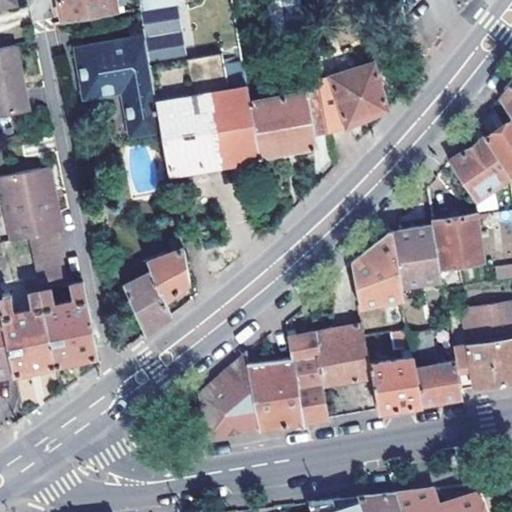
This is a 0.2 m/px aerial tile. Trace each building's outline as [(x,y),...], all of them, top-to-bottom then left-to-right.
[(59,0),(63,20),(113,12),(110,0),(59,0)] [(123,0),(110,0),(113,12),(139,8),(138,0),(130,0),(124,1),(123,0)] [(286,29),(280,0),(266,0),(272,32),(286,29)] [(280,0),(286,29),(306,26),(301,0),(280,0)] [(150,64),(176,59),(166,5),(140,10),(145,36),(150,64)] [(241,60),(236,30),(218,33),(223,64),(241,60)] [(223,64),(218,33),(203,36),(213,91),(246,86),(241,60),(223,64)] [(85,94),(90,94),(123,87),(132,132),(161,127),(156,100),(155,90),(151,73),(150,64),(145,36),(77,50),(85,94)] [(0,114),(30,108),(17,44),(0,47),(0,114)] [(151,73),(155,90),(196,83),(191,56),(176,59),(150,64),(151,73)] [(356,121),(387,108),(374,61),(317,73),(320,88),(327,132),(356,121)] [(500,95),(511,113),(511,79),(509,83),(500,95)] [(253,84),(246,86),(248,101),(256,99),(253,84)] [(169,172),(258,156),(248,101),(246,86),(213,91),(156,100),(161,127),(169,172)] [(123,87),(90,94),(98,138),(132,132),(123,87)] [(327,132),(320,88),(256,99),(248,101),(258,156),(317,146),(315,135),(327,132)] [(486,135),(509,171),(511,168),(511,117),(499,126),(486,135)] [(451,159),(477,199),(510,176),(509,171),(486,135),(465,149),(451,159)] [(51,216),(60,214),(50,166),(42,167),(51,216)] [(63,229),(60,214),(51,216),(42,167),(16,172),(29,236),(55,231),(63,229)] [(14,239),(29,236),(16,172),(2,175),(14,239)] [(441,265),(488,256),(479,211),(454,216),(433,219),(434,222),(441,265)] [(437,293),(441,292),(446,291),(441,265),(434,222),(408,227),(391,230),(403,296),(402,297),(403,303),(415,301),(418,301),(414,282),(435,279),(437,293)] [(352,260),(360,304),(384,301),(388,321),(391,321),(393,329),(408,327),(403,303),(402,297),(403,296),(391,230),(365,250),(352,260)] [(73,358),(98,353),(83,279),(69,282),(72,297),(56,301),(52,286),(65,283),(55,231),(29,236),(35,265),(37,274),(55,362),(73,358)] [(190,282),(181,235),(171,240),(175,252),(150,261),(155,271),(126,284),(146,333),(155,326),(172,313),(166,298),(190,282)] [(511,263),(494,266),(496,279),(511,276),(511,263)] [(26,267),(27,276),(37,274),(35,265),(26,267)] [(36,366),(55,362),(37,274),(27,276),(25,277),(31,307),(14,310),(10,292),(0,293),(0,298),(15,370),(36,366)] [(446,291),(441,292),(444,311),(450,309),(446,291)] [(0,298),(0,373),(15,370),(0,298)] [(471,340),(455,342),(456,344),(456,347),(459,360),(463,386),(494,382),(511,378),(511,298),(467,306),(471,340)] [(403,303),(408,327),(419,326),(415,301),(403,303)] [(444,325),(452,323),(451,316),(445,317),(442,317),(444,325)] [(316,333),(324,383),(372,375),(370,362),(364,326),(339,329),(316,333)] [(408,327),(393,329),(396,348),(400,347),(411,344),(408,330),(408,327)] [(436,363),(434,351),(430,327),(411,330),(418,365),(415,366),(422,402),(440,399),(465,395),(463,386),(459,360),(436,363)] [(330,417),(324,383),(316,333),(302,335),(289,337),(292,356),(303,421),(330,417)] [(402,357),(413,355),(411,344),(400,347),(402,357)] [(456,347),(434,351),(436,363),(459,360),(456,347)] [(261,428),(253,362),(252,351),(251,352),(228,370),(209,386),(202,391),(208,437),(261,428)] [(413,355),(402,357),(390,359),(389,353),(384,354),(385,360),(370,362),(372,375),(379,409),(399,406),(422,402),(415,366),(413,355)] [(261,428),(303,421),(292,356),(270,359),(253,362),(261,428)] [(403,511),(482,511),(476,493),(437,506),(430,488),(397,492),(403,511)] [(374,495),(360,497),(364,511),(403,511),(397,492),(374,495)] [(309,502),(312,511),(364,511),(360,497),(309,502)]
